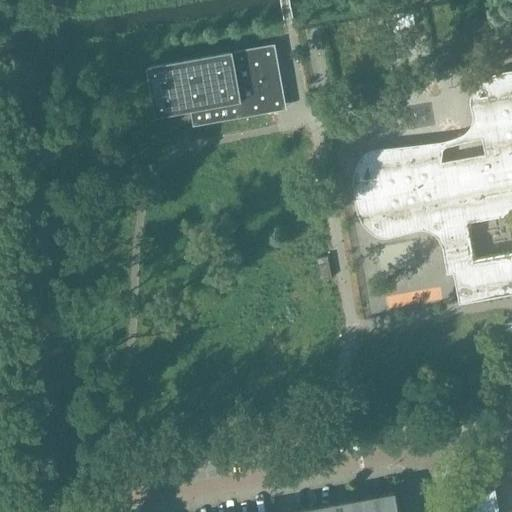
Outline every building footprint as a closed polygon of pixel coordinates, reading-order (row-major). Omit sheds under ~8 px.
[(412,11),(393,14),(396,27),(415,24),(412,11)] [(191,111),(193,126),(274,111),(272,96),(284,94),(275,44),(233,51),(147,67),(156,117),(191,111)] [(486,154),(442,162),(440,145),(368,157),(372,178),(360,180),(368,222),(380,220),(382,232),(438,222),(448,273),(454,272),(460,303),(511,293),(511,79),(485,84),(487,96),(476,98),(486,154)] [(98,253),(84,251),(80,272),(94,275),(98,253)] [(504,472),(492,474),(497,497),(508,495),(504,472)] [(499,511),(497,497),(492,474),(492,473),(477,476),(479,488),(462,491),(465,511),(499,511)] [(477,476),(460,479),(462,491),(479,488),(477,476)] [(399,511),(396,492),(376,495),(379,511),(399,511)] [(379,511),(376,495),(357,499),(358,511),(379,511)] [(511,511),(508,495),(497,497),(499,511),(511,511)] [(358,511),(357,499),(337,502),(338,511),(358,511)] [(338,511),(337,502),(317,506),(317,511),(338,511)]
